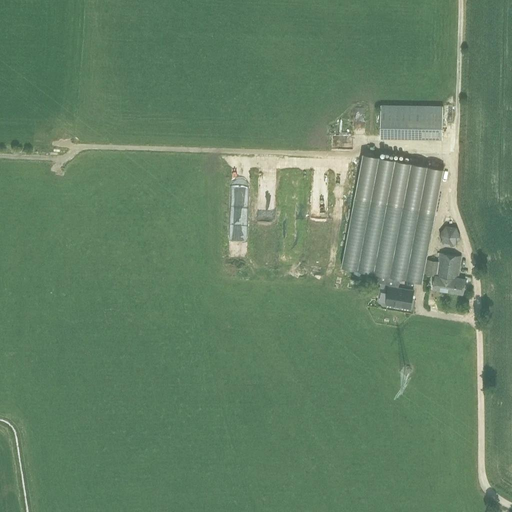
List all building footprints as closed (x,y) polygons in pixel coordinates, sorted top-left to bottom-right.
[(381,105),(380,135),(442,136),(443,106),(381,105)] [(422,280),(441,169),(361,155),(341,265),(361,269),(358,285),(383,289),(386,273),(422,280)] [(443,244),(454,246),(460,237),(456,227),(446,225),(439,234),(443,244)] [(433,289),(463,294),(465,280),(458,279),(461,256),(440,253),(439,261),(427,259),(425,274),(435,275),(433,289)] [(413,291),(388,286),(385,303),(393,305),(393,306),(399,307),(399,306),(410,308),(413,291)]
